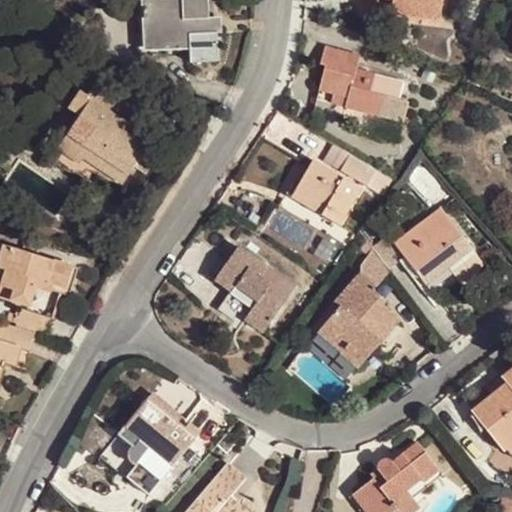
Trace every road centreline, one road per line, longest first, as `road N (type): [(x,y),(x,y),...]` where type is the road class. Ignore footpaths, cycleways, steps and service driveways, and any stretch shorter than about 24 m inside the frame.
road 1 (residential): [(112,321),(297,436),(365,429),(511,314)]
road 2 (residential): [(112,321),(249,114),(271,37),(270,0)]
road 3 (residential): [(3,511),(32,443),(112,321)]
